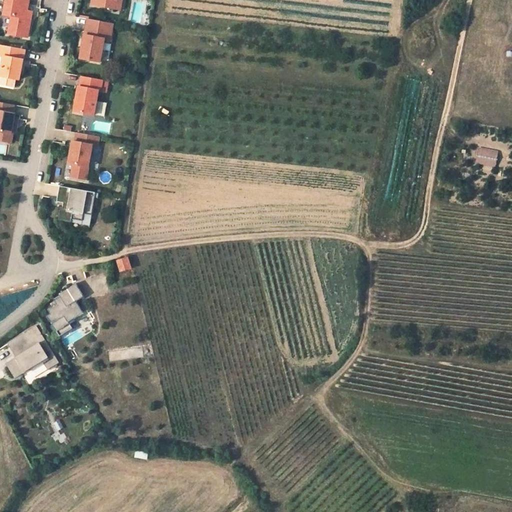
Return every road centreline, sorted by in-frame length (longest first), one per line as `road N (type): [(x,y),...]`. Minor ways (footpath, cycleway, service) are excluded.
road 1 (track): [(52,261),(289,233),(354,239),(368,255),(367,317),(354,354),(324,385),(322,398)]
road 2 (track): [(469,0),(447,110),(380,235),(363,245)]
road 3 (track): [(121,253),(158,0)]
road 4 (residential): [(62,0),(26,214)]
